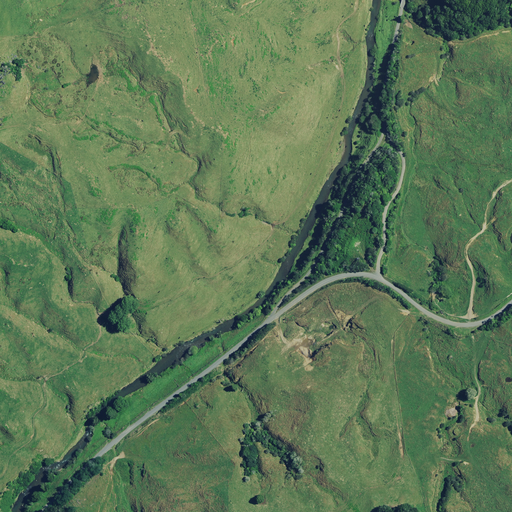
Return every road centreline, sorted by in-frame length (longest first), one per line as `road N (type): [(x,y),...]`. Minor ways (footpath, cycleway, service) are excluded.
road 1 (unclassified): [(39,511),(112,429),(292,293),(333,269),(376,272)]
road 2 (unclassified): [(376,272),(404,160),(382,96),(401,0)]
road 3 (unclassified): [(376,272),(447,319),(477,317),(511,295)]
